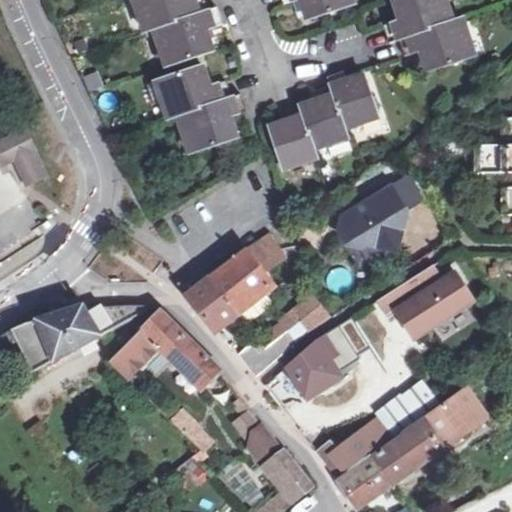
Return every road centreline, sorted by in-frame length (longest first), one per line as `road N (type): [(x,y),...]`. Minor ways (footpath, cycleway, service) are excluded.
road 1 (unclassified): [(348,511),(167,277),(96,223)]
road 2 (residential): [(20,0),(100,163),(104,210),(96,223)]
road 3 (residential): [(364,47),(270,77),(243,0)]
road 4 (residential): [(96,223),(67,255),(0,299)]
